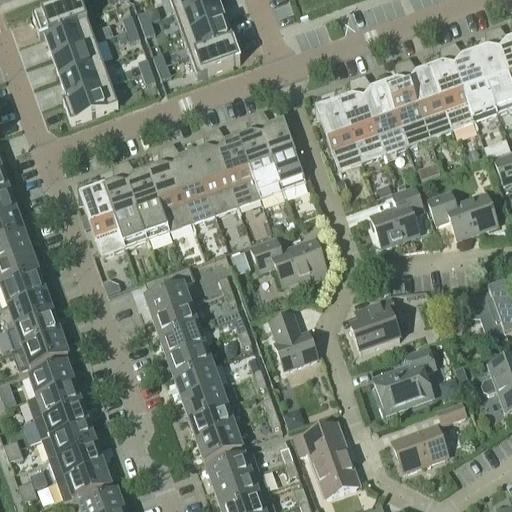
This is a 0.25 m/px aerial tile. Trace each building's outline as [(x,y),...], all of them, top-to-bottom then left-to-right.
[(165,0),(172,19),(216,3),(214,0),(165,0)] [(216,3),(172,19),(180,40),(223,25),(216,3)] [(42,43),(42,41),(85,26),(78,4),(30,22),(38,44),(42,43)] [(146,15),(137,19),(141,30),(150,27),(146,15)] [(135,32),(131,21),(122,24),(126,35),(135,32)] [(223,25),(180,40),(188,62),(231,46),(223,25)] [(42,41),(42,43),(50,63),(93,47),(85,26),(42,41)] [(154,38),(150,27),(141,30),(145,41),(154,38)] [(511,41),(501,46),(502,36),(503,36),(499,31),(492,34),(511,90),(511,41)] [(139,43),(135,32),(126,35),(130,47),(139,43)] [(511,113),(511,90),(492,34),(484,37),(484,43),(485,43),(492,49),(474,55),(497,119),(511,113)] [(195,83),(239,67),(231,46),(188,62),(195,83)] [(93,47),(50,63),(58,84),(101,69),(93,47)] [(497,119),(474,55),(456,62),(457,53),(458,53),(454,48),(446,50),(474,127),(497,119)] [(474,127),(446,50),(439,53),(439,59),(440,59),(446,65),(429,72),(451,135),(474,127)] [(156,73),(166,69),(162,58),(152,62),(156,73)] [(151,75),(147,64),(137,67),(141,78),(151,75)] [(451,135),(429,72),(411,78),(412,69),(409,64),(401,67),(429,143),(451,135)] [(429,143),(401,67),(394,69),(394,75),(401,82),(383,88),(406,151),(429,143)] [(101,69),(58,84),(65,105),(66,106),(109,90),(101,69)] [(170,81),(166,69),(156,73),(160,84),(170,81)] [(155,86),(151,75),(141,78),(145,89),(155,86)] [(406,151),(383,88),(366,94),(367,85),(364,80),(356,83),(383,159),(406,151)] [(383,159),(356,83),(348,86),(349,92),(356,98),(338,104),(361,167),(383,159)] [(61,106),(61,107),(69,129),(116,112),(109,90),(66,106),(65,105),(61,106)] [(361,167),(338,104),(324,109),(322,104),(313,107),(313,109),(314,109),(338,176),(361,167)] [(306,187),(283,124),(264,131),(266,122),(263,117),(255,119),(282,196),(306,187)] [(282,196),(255,119),(247,122),(248,128),(255,134),(237,141),(260,204),(282,196)] [(260,204),(237,141),(219,147),(221,138),(217,133),(210,136),(237,212),(260,204)] [(237,212),(210,136),(202,138),(202,145),(203,145),(210,151),(192,157),(215,220),(237,212)] [(215,220),(192,157),(174,163),(176,154),(172,149),(165,152),(192,228),(215,220)] [(192,228),(165,152),(157,155),(157,161),(158,161),(165,167),(147,173),(170,236),(192,228)] [(511,158),(493,165),(502,189),(511,185),(511,158)] [(170,236),(147,173),(129,180),(130,170),(131,170),(127,165),(120,168),(147,244),(170,236)] [(147,244),(120,168),(112,171),(112,177),(113,177),(119,183),(102,190),(124,253),(147,244)] [(0,199),(9,196),(1,176),(0,176),(0,199)] [(124,253),(102,190),(87,195),(85,189),(76,192),(77,194),(101,261),(124,253)] [(418,239),(411,220),(423,216),(414,192),(391,200),(396,214),(371,223),(371,222),(370,222),(381,253),(382,252),(381,252),(417,239),(418,239)] [(0,222),(16,216),(9,196),(0,199),(0,222)] [(497,229),(486,199),(455,210),(450,197),(426,205),(435,230),(449,225),(456,244),(497,229)] [(0,245),(23,237),(16,216),(0,222),(0,245)] [(0,268),(30,257),(23,237),(0,245),(0,268)] [(302,290),(328,280),(315,245),(280,257),(275,244),(250,253),(258,277),(274,271),(281,290),(299,283),(302,290)] [(244,255),(230,260),(237,277),(250,273),(244,255)] [(38,277),(30,257),(0,268),(0,290),(0,291),(38,277)] [(190,309),(182,290),(194,285),(189,271),(143,287),(148,301),(144,302),(152,323),(190,309)] [(45,298),(38,277),(0,291),(8,311),(45,298)] [(231,295),(226,281),(218,284),(223,298),(231,295)] [(511,337),(511,308),(504,287),(487,293),(490,300),(485,302),(484,299),(472,303),(469,305),(467,307),(465,309),(465,312),(465,315),(466,318),(468,321),(470,323),(473,324),(476,324),(479,324),(489,350),(507,344),(505,340),(511,337)] [(236,309),(231,295),(223,298),(228,311),(236,309)] [(52,318),(45,298),(8,311),(13,325),(5,328),(7,334),(52,318)] [(399,344),(390,318),(394,316),(390,304),(360,315),(364,326),(349,331),(359,359),(399,344)] [(197,330),(190,309),(152,323),(159,343),(197,330)] [(60,339),(52,318),(7,334),(7,335),(5,335),(13,356),(60,339)] [(317,363),(307,337),(299,340),(292,320),(269,328),(276,349),(274,349),(283,375),(317,363)] [(246,335),(241,322),(232,325),(237,338),(246,335)] [(204,350),(197,330),(159,343),(167,364),(204,350)] [(251,349),(246,335),(237,338),(242,352),(251,349)] [(60,339),(13,356),(11,356),(18,377),(67,359),(60,339)] [(212,370),(204,350),(167,364),(174,384),(212,370)] [(432,401),(423,377),(434,373),(428,353),(405,361),(409,372),(373,385),(385,418),(432,401)] [(511,414),(511,361),(487,370),(492,383),(483,386),(481,391),(483,397),(488,399),(496,396),(504,417),(511,414)] [(260,376),(256,362),(247,365),(252,379),(260,376)] [(73,388),(66,367),(28,380),(36,401),(73,388)] [(219,391),(212,370),(174,384),(181,404),(219,391)] [(265,390),(260,376),(252,379),(257,393),(265,390)] [(73,388),(36,401),(26,405),(34,425),(81,408),(73,388)] [(226,411),(219,391),(181,404),(189,425),(226,411)] [(275,417),(270,403),(262,406),(267,420),(275,417)] [(88,428),(81,408),(34,425),(41,445),(88,428)] [(465,421),(460,409),(437,417),(441,429),(465,421)] [(234,431),(226,411),(189,425),(196,445),(234,431)] [(280,430),(275,417),(267,420),(272,433),(280,430)] [(95,449),(88,428),(41,445),(48,466),(95,449)] [(241,453),(234,431),(196,445),(204,466),(241,453)] [(447,462),(436,431),(391,447),(402,478),(447,462)] [(355,492),(345,464),(349,463),(342,444),(330,449),(324,433),(293,444),(299,461),(307,459),(313,475),(317,474),(327,503),(355,492)] [(19,453),(16,445),(2,450),(5,458),(19,453)] [(103,469),(95,449),(48,466),(56,486),(103,469)] [(293,466),(288,452),(279,455),(284,469),(293,466)] [(22,461),(19,453),(5,458),(8,466),(22,461)] [(259,478),(251,457),(206,473),(214,494),(259,478)] [(298,479),(293,466),(284,469),(289,482),(298,479)] [(110,490),(103,469),(56,486),(63,507),(110,490)] [(228,511),(268,498),(261,477),(259,478),(214,494),(220,511),(228,511)] [(34,494),(31,486),(17,491),(20,499),(34,494)] [(307,506),(302,493),(294,496),(299,509),(307,506)] [(37,502),(34,494),(20,499),(23,507),(37,502)] [(122,511),(116,495),(78,508),(79,511),(122,511)] [(273,511),(268,498),(228,511),(273,511)]
